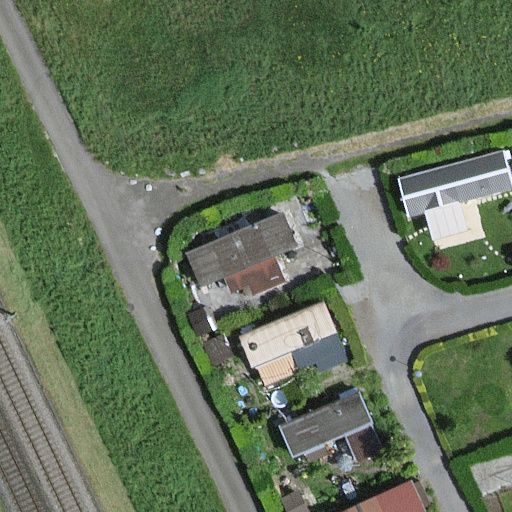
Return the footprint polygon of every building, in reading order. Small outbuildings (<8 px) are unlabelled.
[(399,159),(405,203),(511,189),(511,167),(509,144),(399,159)] [(304,265),(277,203),(189,240),(204,275),(232,263),(244,290),(304,265)] [(242,325),(265,379),(351,343),(328,289),(242,325)] [(363,379),(279,412),(291,442),(375,409),(363,379)] [(330,511),(412,511),(430,504),(412,467),(328,508),(330,511)]
